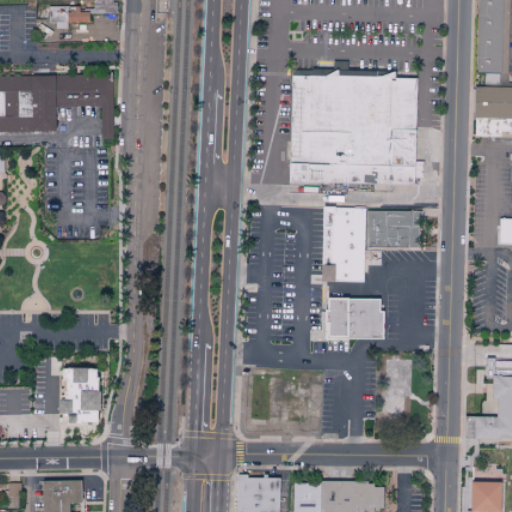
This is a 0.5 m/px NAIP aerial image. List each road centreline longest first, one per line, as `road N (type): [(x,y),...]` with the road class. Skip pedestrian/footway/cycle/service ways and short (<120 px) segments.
road 1 (tertiary): [(119,511),(142,0)]
road 2 (residential): [(447,511),(459,0)]
road 3 (secondary): [(221,461),(240,0)]
road 4 (residential): [(0,465),(449,458)]
road 5 (residential): [(454,201),(233,195)]
road 6 (secondary): [(205,194),(198,345)]
